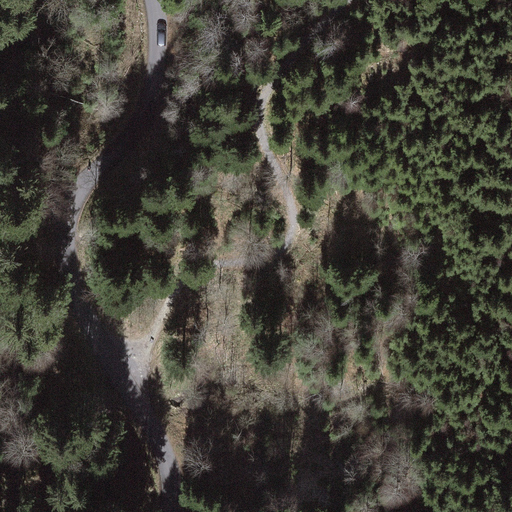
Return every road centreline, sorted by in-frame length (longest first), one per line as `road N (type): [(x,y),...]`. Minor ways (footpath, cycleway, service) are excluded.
road 1 (residential): [(172,511),(166,454),(78,307),(66,243),(74,199),(127,139),(147,101),(152,0)]
road 2 (track): [(153,428),(149,338),(181,285),(272,241),(281,175),(273,110),(356,0)]
